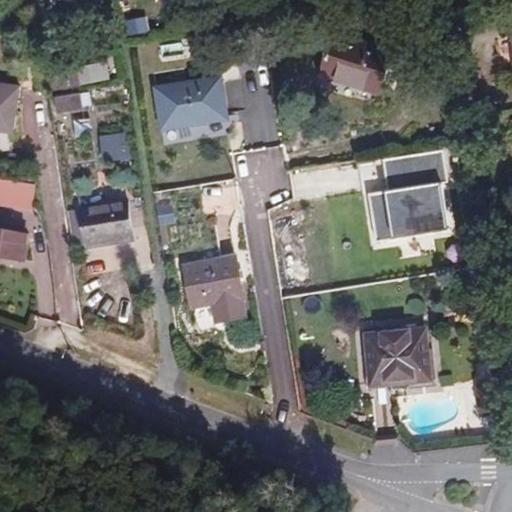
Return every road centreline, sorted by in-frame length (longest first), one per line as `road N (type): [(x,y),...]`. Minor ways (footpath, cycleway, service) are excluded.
road 1 (tertiary): [(392,486),(0,347)]
road 2 (tertiary): [(511,476),(392,486)]
